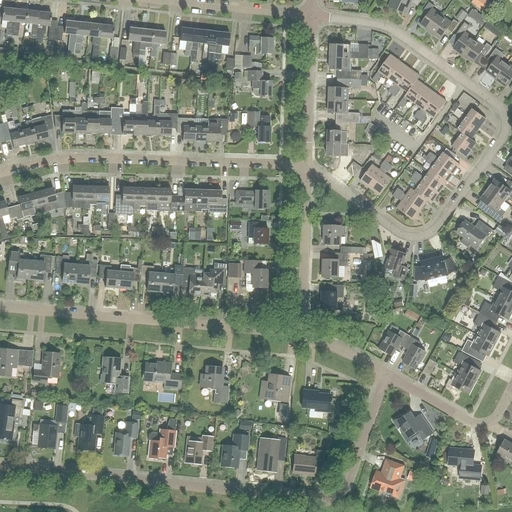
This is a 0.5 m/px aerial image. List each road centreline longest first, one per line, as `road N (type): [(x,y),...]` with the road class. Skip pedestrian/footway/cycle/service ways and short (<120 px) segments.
road 1 (residential): [(310,16),(384,25),(498,105),(503,133),(432,231),(417,238),(305,168)]
road 2 (residential): [(383,374),(337,499),(0,464)]
road 3 (residential): [(0,171),(70,157),(305,168)]
road 4 (residential): [(302,335),(0,307)]
road 5 (residential): [(302,335),(305,168)]
road 6 (residential): [(383,374),(479,423),(495,418),(511,387)]
road 7 (residential): [(305,168),(310,16)]
road 8 (residential): [(310,16),(169,0)]
